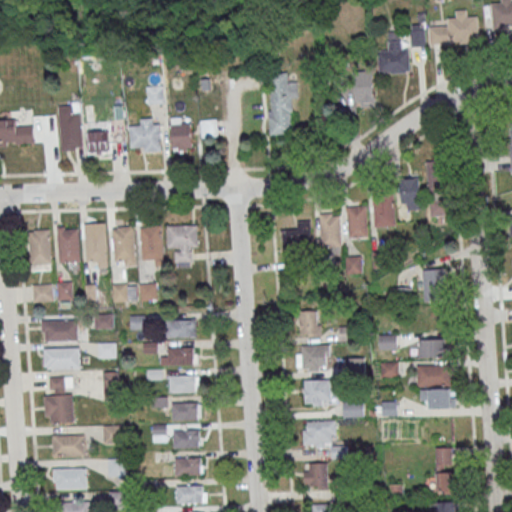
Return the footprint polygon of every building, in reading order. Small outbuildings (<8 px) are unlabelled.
[(492,4),(493,28),(511,27),(511,0),(501,0),(502,3),(492,4)] [(430,44),(480,42),(479,16),(469,17),(469,9),(456,10),(457,17),(448,17),(448,24),(430,25),(430,44)] [(411,45),(426,45),(426,25),(411,25),(411,45)] [(378,51),(378,73),(410,72),(410,48),(402,48),(402,31),(389,31),(389,50),(378,51)] [(355,71),(355,107),(374,107),(374,71),(355,71)] [(269,73),(271,134),(292,134),(291,98),(299,98),(298,81),(289,81),(289,72),(269,73)] [(148,103),(165,103),(165,85),(148,85),(148,103)] [(62,150),(84,149),(81,102),(59,103),(62,150)] [(172,117),(172,149),(191,149),(191,117),(172,117)] [(160,118),(139,118),(139,123),(130,123),(131,151),(161,150),(160,118)] [(0,146),(35,144),(34,125),(16,126),(16,119),(0,119),(0,146)] [(202,137),(218,137),(218,119),(202,119),(202,137)] [(89,152),(109,152),(109,130),(89,130),(89,152)] [(427,161),(429,192),(447,191),(446,160),(427,161)] [(404,210),(422,208),(418,177),(400,179),(404,210)] [(397,224),(393,196),(371,199),(376,227),(397,224)] [(447,215),(447,200),(430,201),(430,215),(447,215)] [(347,205),(348,236),(367,236),(366,205),(347,205)] [(341,247),(341,212),(320,212),(320,247),(341,247)] [(311,249),(311,221),(298,221),(298,230),(283,230),(283,249),(311,249)] [(140,227),(145,227),(145,225),(161,224),(165,263),(153,264),(153,258),(143,259),(140,227)] [(167,225),(197,224),(198,246),(190,246),(190,250),(191,250),(192,261),(175,261),(175,250),(181,250),(181,247),(168,247),(167,225)] [(57,226),(60,262),(81,261),(78,228),(65,229),(65,225),(57,226)] [(84,229),(89,228),(89,227),(105,225),(109,264),(97,265),(97,260),(87,261),(84,229)] [(112,228),(118,228),(117,226),(133,225),(137,264),(125,265),(125,260),(115,261),(112,228)] [(50,228),(52,263),(31,264),(29,231),(34,231),(34,229),(50,228)] [(377,264),(385,264),(385,254),(377,254),(377,264)] [(347,256),(347,273),(362,273),(362,256),(347,256)] [(424,300),(447,300),(447,268),(424,268),(424,300)] [(57,282),(72,281),(73,298),(59,299),(57,282)] [(141,284),(156,282),(157,298),(142,299),(141,284)] [(33,284),(53,283),(54,299),(34,300),(33,284)] [(113,284),(128,283),(129,299),(114,300),(113,284)] [(320,310),(300,310),(300,336),(320,336),(320,310)] [(95,313),(113,312),(114,327),(95,328),(95,313)] [(130,315),(148,314),(149,329),(130,329),(130,315)] [(42,320),(77,319),(78,340),(46,341),(46,331),(42,331),(42,320)] [(166,336),(196,336),(196,319),(166,319),(166,336)] [(379,334),(379,348),(397,348),(397,334),(379,334)] [(419,339),(419,357),(446,357),(446,339),(419,339)] [(97,342),(116,341),(116,356),(98,357),(97,342)] [(331,344),(297,344),(297,370),(330,370),(331,344)] [(44,347),(80,346),(80,367),(48,368),(48,366),(44,366),(44,347)] [(168,347),(194,347),(194,364),(168,364),(168,347)] [(346,374),(364,374),(364,357),(346,357),(346,374)] [(399,376),(399,362),(381,362),(381,376),(399,376)] [(418,385),(449,385),(449,365),(418,365),(418,385)] [(119,399),(119,371),(103,371),(103,399),(119,399)] [(170,374),(196,374),(196,391),(170,392),(170,374)] [(72,375),(50,376),(50,394),(45,395),(45,423),(74,422),(73,391),(72,375)] [(304,379),(304,404),(331,404),(331,379),(304,379)] [(429,399),(429,407),(456,407),(456,389),(421,389),(421,399),(429,399)] [(343,401),(343,416),(363,416),(363,401),(343,401)] [(172,402),(198,402),(198,419),(172,420),(172,402)] [(396,414),(396,402),(383,402),(383,414),(396,414)] [(303,420),(303,446),(336,446),(336,420),(303,420)] [(103,425),(122,424),(122,442),(104,442),(103,425)] [(168,424),(153,424),(153,441),(168,441),(168,424)] [(174,430),(200,430),(200,447),(174,447),(174,430)] [(53,435),(84,434),(85,455),(54,456),(53,435)] [(436,447),(436,493),(455,493),(455,447),(436,447)] [(108,458),(125,457),(125,473),(108,474),(108,458)] [(175,457),(201,457),(201,474),(175,474),(175,457)] [(305,462),(305,489),(328,489),(328,462),(305,462)] [(53,467),(87,467),(88,488),(57,489),(56,480),(54,480),(53,467)] [(177,485),(203,485),(203,502),(177,502),(177,485)] [(108,491),(126,491),(126,507),(109,507),(108,491)] [(60,511),(60,501),(91,501),(91,511),(60,511)] [(430,511),(438,511),(437,511),(461,511),(462,501),(430,501),(430,511)]
